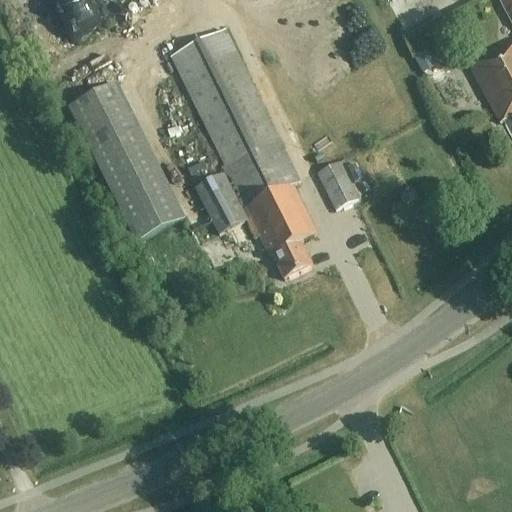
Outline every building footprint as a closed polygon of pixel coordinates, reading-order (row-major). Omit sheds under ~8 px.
[(91,0),(44,25),(59,53),(135,14),(127,0),(91,0)] [(511,0),(502,5),(511,24),(511,0)] [(298,27),(292,39),(312,50),(318,38),(298,27)] [(226,33),(171,61),(225,171),(280,144),(226,33)] [(371,61),(392,51),(388,43),(367,53),(371,61)] [(511,46),(467,72),(498,127),(503,124),(511,118),(511,46)] [(152,71),(100,89),(142,211),(175,200),(183,222),(202,215),(152,71)] [(303,99),(330,96),(328,75),(300,78),(303,99)] [(301,186),(280,144),(225,171),(245,213),(247,212),(270,260),(272,259),(284,284),(313,270),(301,245),(316,238),(293,189),(301,186)] [(377,151),(392,192),(410,186),(394,144),(377,151)] [(342,169),(325,177),(319,180),(337,217),(360,206),(342,169)] [(194,193),(220,240),(250,224),(225,176),(194,193)]
